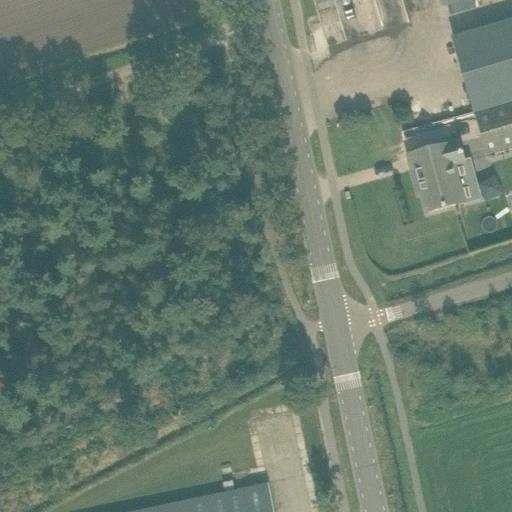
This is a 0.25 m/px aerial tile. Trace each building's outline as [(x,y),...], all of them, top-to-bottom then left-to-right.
[(450,16),(475,9),(472,0),(440,0),(443,8),(447,6),(450,16)] [(511,21),(452,39),(487,157),(511,149),(511,21)] [(416,185),(419,184),(427,214),(462,204),(452,167),(465,164),(459,142),(408,156),(416,185)] [(482,202),(499,196),(493,177),(476,182),(482,202)] [(229,464),(221,466),(223,474),(231,472),(229,464)] [(232,482),(222,483),(224,492),(234,490),(232,482)] [(251,490),(254,507),(272,503),(268,486),(251,490)]
